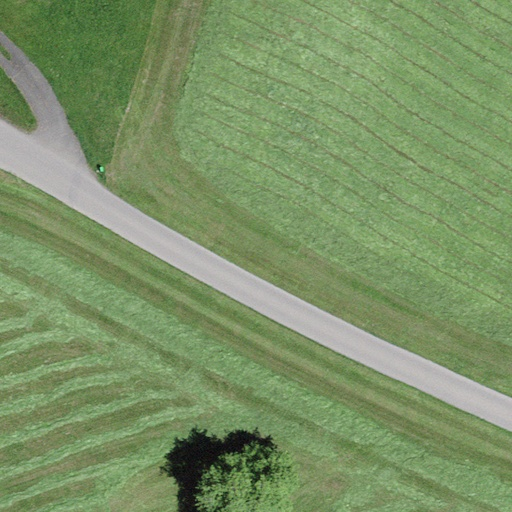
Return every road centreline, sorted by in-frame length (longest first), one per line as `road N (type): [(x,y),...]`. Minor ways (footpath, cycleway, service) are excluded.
road 1 (unclassified): [(0,146),(372,367),(511,423)]
road 2 (track): [(79,187),(54,100),(0,56)]
